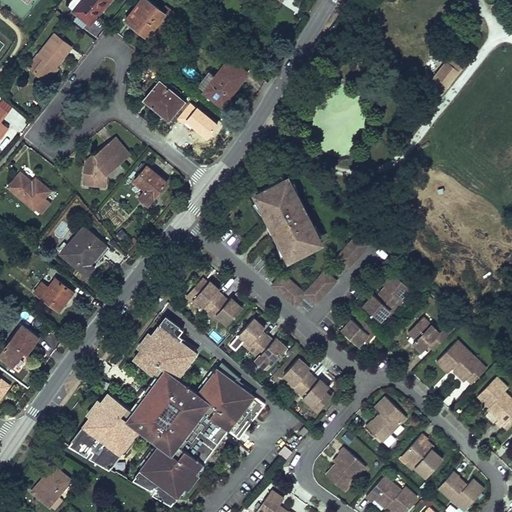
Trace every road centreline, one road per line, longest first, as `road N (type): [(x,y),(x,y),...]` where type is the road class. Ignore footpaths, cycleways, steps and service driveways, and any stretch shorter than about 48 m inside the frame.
road 1 (tertiary): [(17,436),(183,217)]
road 2 (residential): [(183,217),(369,383)]
road 3 (residential): [(113,103),(124,54),(108,44),(95,51),(42,119),(41,140),(72,141)]
road 4 (tertiary): [(210,182),(329,0)]
road 5 (residential): [(369,383),(379,376),(404,384),(494,473),(498,491),(485,511)]
road 6 (residential): [(210,182),(113,103)]
